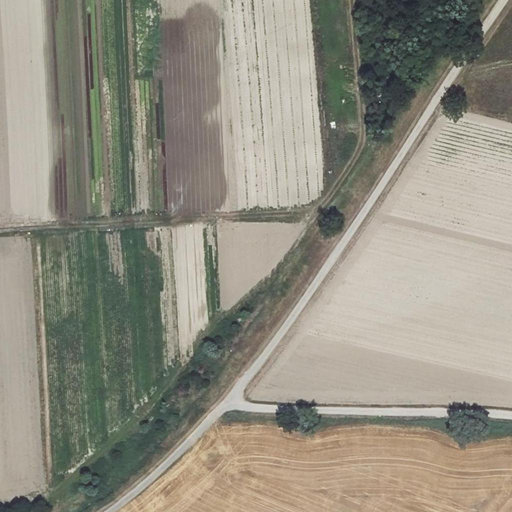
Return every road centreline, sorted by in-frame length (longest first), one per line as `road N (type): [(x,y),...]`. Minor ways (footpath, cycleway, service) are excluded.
road 1 (unclassified): [(108,511),(227,405),(501,0)]
road 2 (track): [(511,416),(227,405)]
